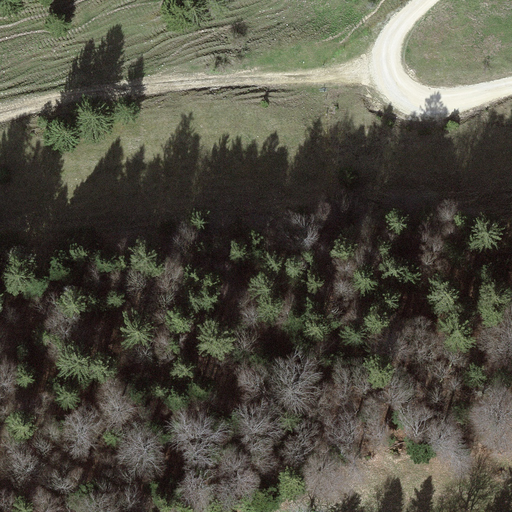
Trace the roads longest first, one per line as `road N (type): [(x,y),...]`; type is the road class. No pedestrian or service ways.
road 1 (track): [(380,67),(185,81),(0,113)]
road 2 (track): [(380,67),(386,87),(402,100),(431,103),(511,83)]
